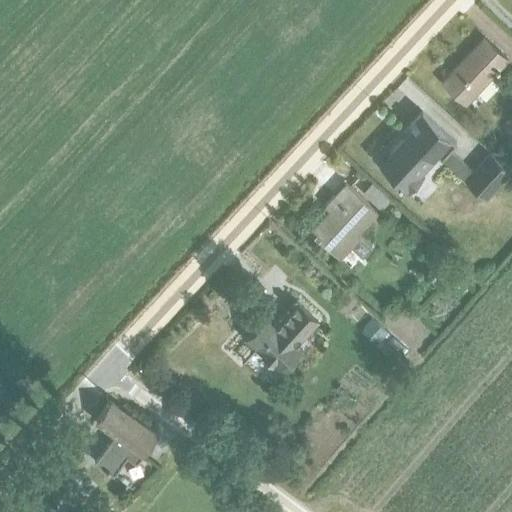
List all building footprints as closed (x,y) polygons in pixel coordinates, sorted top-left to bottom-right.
[(484,35),(443,79),(467,102),(478,91),(486,98),(499,84),(492,76),(509,59),(484,35)] [(383,144),(373,155),(407,188),(410,185),(416,186),(422,179),(422,173),(439,154),(486,197),(511,170),(490,150),(473,169),(449,147),(456,140),(422,109),(403,130),(406,132),(389,150),(383,144)] [(325,212),(310,228),(340,256),(351,245),(363,256),(372,245),(358,232),(379,210),(346,180),(324,204),(330,209),(326,213),(325,212)] [(373,180),(363,191),(382,208),(392,197),(373,180)] [(266,312),(245,335),(282,370),(301,349),(295,345),(319,319),(295,297),(275,320),(266,312)] [(372,318),(361,330),(376,343),(387,330),(372,318)] [(392,334),(381,347),(393,357),(404,344),(392,334)] [(115,431),(95,459),(114,472),(128,455),(137,461),(157,432),(110,398),(96,417),(115,431)]
